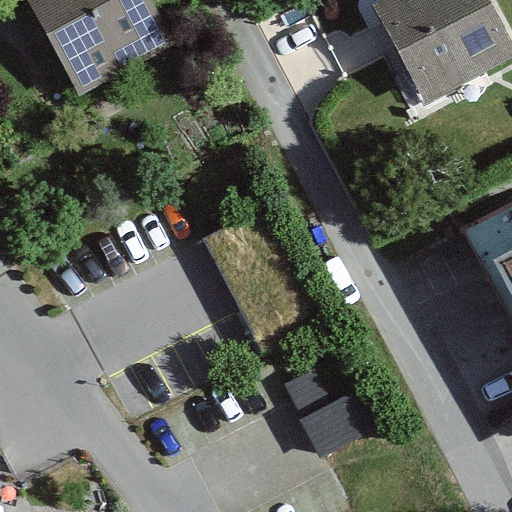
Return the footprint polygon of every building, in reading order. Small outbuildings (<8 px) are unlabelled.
[(148,0),(40,0),(98,111),(184,68),(148,0)] [(511,50),(487,0),(372,0),(419,96),(511,51),(511,50)] [(249,215),(206,239),(263,340),(306,316),(249,215)] [(511,251),(503,257),(511,275),(511,251)] [(342,355),(288,380),(302,412),(356,387),(342,355)] [(318,449),(373,435),(362,394),(307,409),(318,449)]
